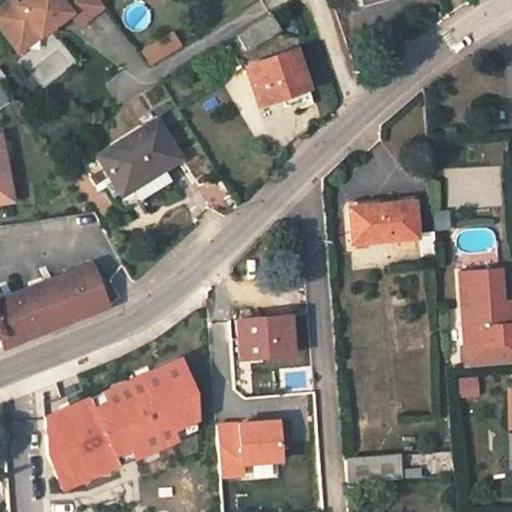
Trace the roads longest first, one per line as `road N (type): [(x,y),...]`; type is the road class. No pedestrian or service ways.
road 1 (unclassified): [(282,184),(174,294),(125,324),(0,375)]
road 2 (residential): [(334,511),(309,209),(282,184)]
road 3 (unclassified): [(498,8),(355,115)]
road 4 (residential): [(317,0),(355,115)]
